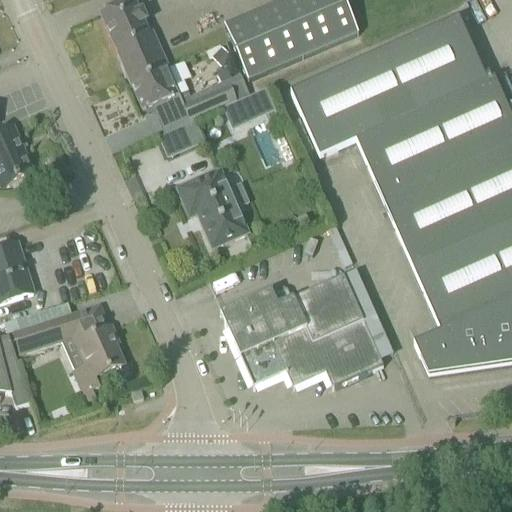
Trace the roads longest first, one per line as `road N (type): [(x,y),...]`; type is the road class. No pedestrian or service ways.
road 1 (residential): [(195,474),(177,356),(22,0)]
road 2 (primary): [(511,455),(195,474)]
road 3 (primary): [(195,474),(0,472)]
